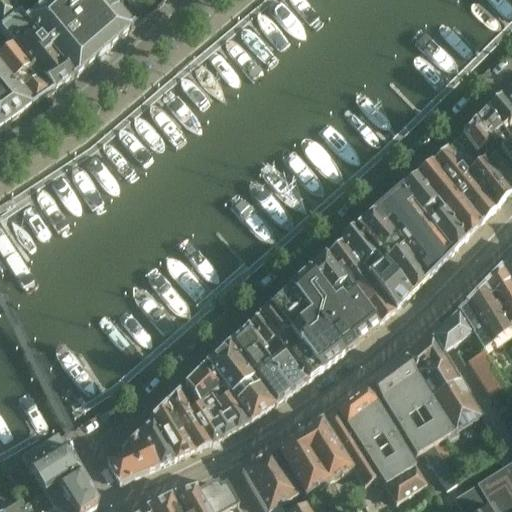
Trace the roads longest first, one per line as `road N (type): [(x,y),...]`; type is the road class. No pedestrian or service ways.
road 1 (residential): [(511,61),(276,287),(79,453),(106,511)]
road 2 (residential): [(224,466),(390,353),(511,230)]
road 3 (tertiary): [(0,160),(72,113),(206,0)]
